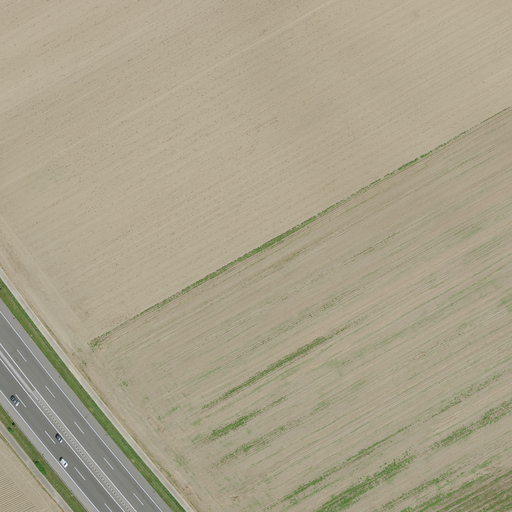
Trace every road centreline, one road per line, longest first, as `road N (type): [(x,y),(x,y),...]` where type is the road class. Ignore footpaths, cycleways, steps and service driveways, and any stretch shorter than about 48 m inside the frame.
road 1 (track): [(191,511),(0,271)]
road 2 (motorway): [(149,511),(0,327)]
road 3 (motorway): [(0,375),(111,511)]
